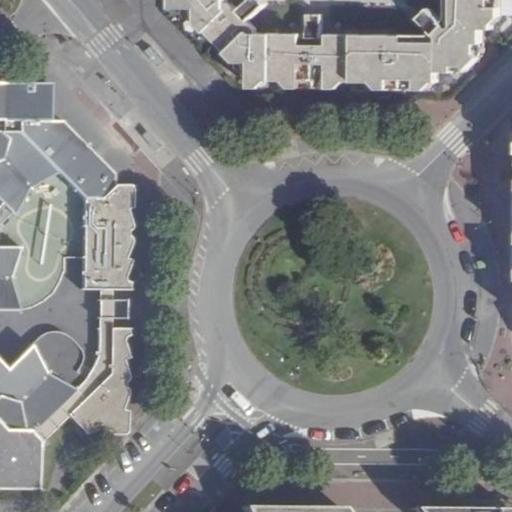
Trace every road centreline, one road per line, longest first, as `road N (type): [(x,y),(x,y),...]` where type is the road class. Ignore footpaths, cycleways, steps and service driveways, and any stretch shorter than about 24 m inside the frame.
road 1 (residential): [(249,210),(69,0)]
road 2 (residential): [(432,381),(461,317),(461,282),(432,218),(405,195)]
road 3 (residential): [(229,363),(196,418),(109,511)]
road 4 (residential): [(405,195),(341,174),(276,190),(249,210)]
road 5 (residential): [(249,210),(229,236),(211,300),(229,363)]
road 6 (residential): [(282,412),(308,421),(362,421),(432,381)]
road 7 (residential): [(405,195),(511,84)]
road 8 (residential): [(181,511),(253,432),(282,412)]
